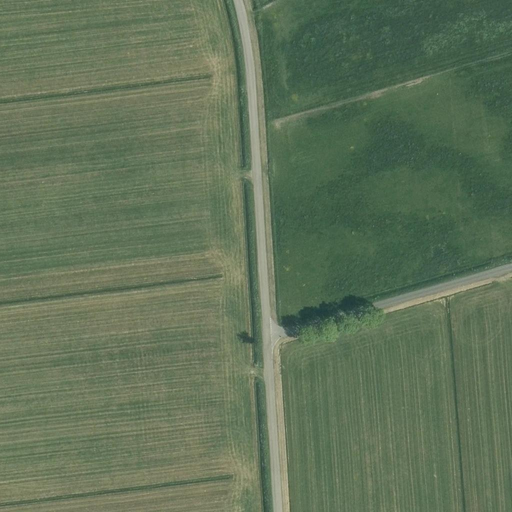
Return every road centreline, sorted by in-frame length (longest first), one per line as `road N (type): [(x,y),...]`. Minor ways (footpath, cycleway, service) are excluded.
road 1 (unclassified): [(266,335),(237,0)]
road 2 (unclassified): [(266,335),(511,266)]
road 3 (unclassified): [(277,511),(266,335)]
